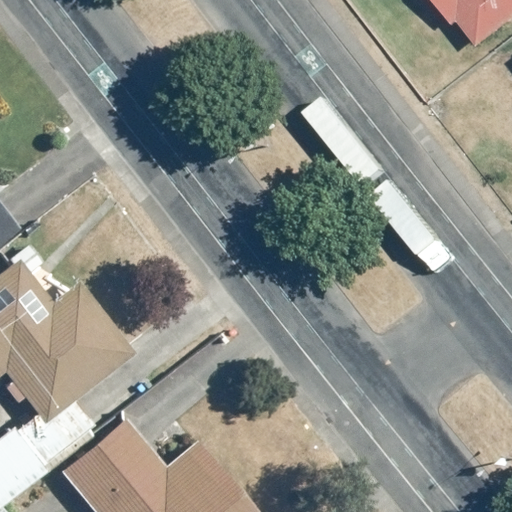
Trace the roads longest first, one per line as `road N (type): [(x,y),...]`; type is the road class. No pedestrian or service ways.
road 1 (secondary): [(379,392),(77,0)]
road 2 (secondary): [(215,0),(467,327)]
road 3 (secondary): [(479,511),(379,392)]
